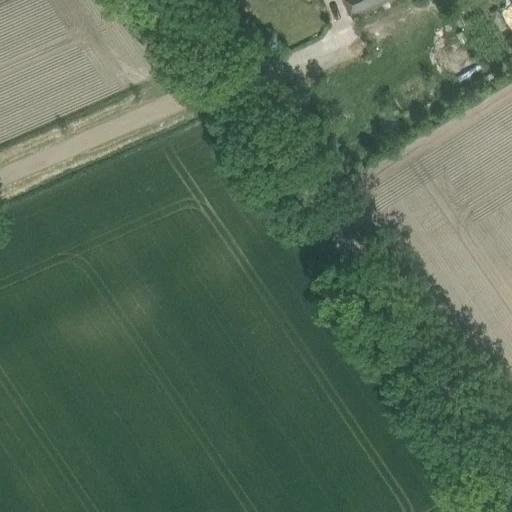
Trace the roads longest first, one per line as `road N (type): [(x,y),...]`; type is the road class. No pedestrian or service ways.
road 1 (unclassified): [(511,500),(177,0)]
road 2 (track): [(234,83),(0,182)]
